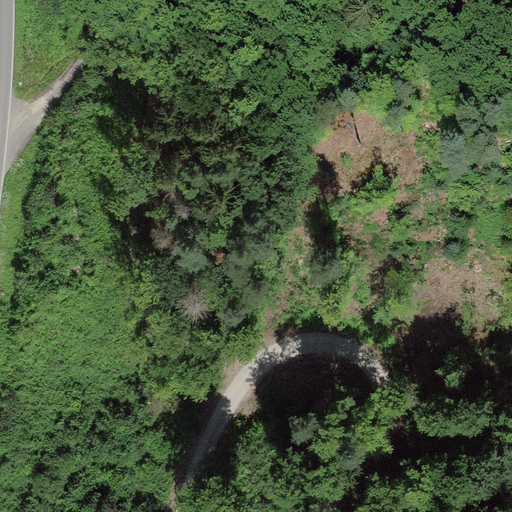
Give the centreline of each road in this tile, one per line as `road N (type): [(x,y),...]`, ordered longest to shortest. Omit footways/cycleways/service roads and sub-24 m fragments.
road 1 (track): [(184,511),(216,425),(268,362),(296,353),(327,357),(366,407),(360,454),(325,511)]
road 2 (track): [(86,0),(60,93),(0,138)]
